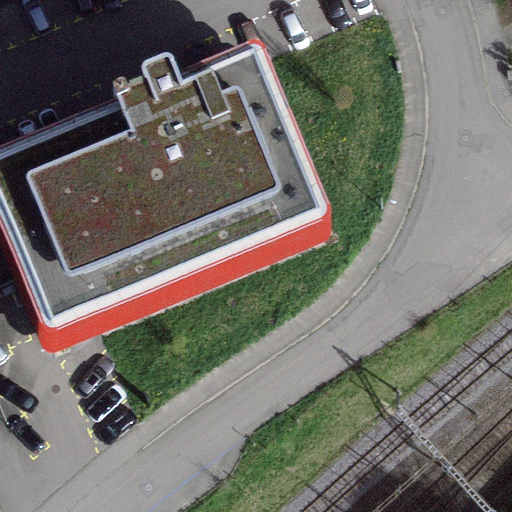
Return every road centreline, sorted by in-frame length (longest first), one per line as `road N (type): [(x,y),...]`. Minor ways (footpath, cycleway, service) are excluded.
road 1 (residential): [(460,189),(439,251),(414,281),(110,511)]
road 2 (residential): [(441,0),(459,83),(460,189)]
